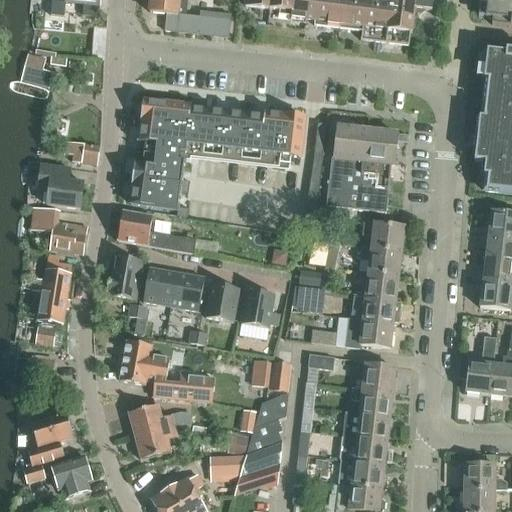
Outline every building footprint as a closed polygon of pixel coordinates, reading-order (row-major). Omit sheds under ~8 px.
[(52,0),(51,17),(64,19),(65,5),(100,7),(100,0),(52,0)] [(150,0),(149,15),(167,17),(167,16),(186,18),(188,1),(182,1),(181,0),(150,0)] [(245,0),(245,8),(292,14),(291,21),(300,22),(338,26),(338,31),(355,33),(362,34),(361,42),(409,48),(410,35),(412,35),(414,21),(424,12),(432,13),(433,2),(415,0),(245,0)] [(511,0),(480,0),(480,7),(487,7),(485,20),(492,21),(492,27),(511,29),(511,0)] [(165,33),(229,40),(231,17),(200,13),(199,19),(186,18),(167,16),(167,17),(165,33)] [(511,53),(506,52),(506,55),(487,53),(485,69),(488,69),(478,148),(475,147),(473,163),(487,165),(484,193),(511,196),(511,53)] [(133,192),(131,207),(177,213),(178,210),(180,195),(181,183),(184,164),(181,164),(180,164),(180,163),(181,156),(185,157),(186,148),(198,150),(274,159),(274,158),(286,160),(299,161),(301,162),(305,121),(285,118),(266,116),(264,116),(264,119),(220,114),(219,114),(191,111),(191,107),(190,107),(190,108),(186,108),(145,103),(145,102),(144,102),(140,125),(142,125),(142,128),(139,144),(138,144),(137,145),(139,145),(142,146),(141,152),(146,152),(152,153),(152,154),(152,160),(150,160),(140,158),(139,163),(139,168),(138,168),(136,167),(136,166),(135,166),(131,189),(133,190),(133,192)] [(304,221),(302,240),(314,241),(316,224),(317,208),(319,190),(322,170),(324,148),(326,129),(326,127),(318,126),(315,145),(313,163),(310,186),(307,204),(304,221)] [(327,209),(386,216),(391,170),(393,171),(397,144),(397,137),(338,130),(335,161),(333,161),(327,209)] [(397,137),(397,144),(406,145),(407,138),(397,136),(397,137)] [(72,165),(97,168),(100,149),(66,144),(64,157),(73,159),(72,165)] [(274,159),(273,171),(285,172),(286,160),(274,158),(274,159)] [(46,208),(80,212),(83,186),(69,184),(70,171),(40,168),(37,194),(48,195),(46,208)] [(181,183),(180,195),(188,196),(190,184),(182,183),(181,183)] [(177,213),(177,219),(187,221),(189,212),(178,210),(177,213)] [(50,252),(84,258),(88,231),(58,226),(59,214),(33,211),(31,234),(52,236),(50,252)] [(511,216),(492,214),(489,239),(511,241),(511,216)] [(118,244),(194,258),(196,243),(150,235),(153,220),(124,215),(118,244)] [(335,222),(330,246),(340,248),(345,224),(335,222)] [(370,252),(402,255),(405,231),(373,227),(364,226),(362,239),(372,240),(370,251),(370,252)] [(486,262),(511,265),(511,241),(489,239),(486,262)] [(330,246),(325,269),(335,271),(340,248),(330,246)] [(367,276),(399,279),(402,255),(370,252),(370,251),(361,250),(360,254),(360,255),(360,262),(369,263),(367,276)] [(71,269),(57,267),(59,259),(50,257),(48,265),(46,273),(46,272),(44,283),(40,282),(38,294),(42,295),(37,324),(38,324),(38,329),(39,329),(36,347),(54,350),(57,333),(56,332),(57,326),(63,327),(71,277),(70,277),(71,269)] [(107,299),(136,304),(143,264),(115,260),(112,278),(111,278),(107,299)] [(511,265),(486,262),(483,286),(511,289),(511,265)] [(320,293),(330,295),(335,271),(325,269),(324,274),(299,273),(298,290),(321,291),(320,293)] [(144,305),(171,310),(177,277),(149,272),(144,305)] [(396,303),(399,279),(367,276),(364,299),(396,303)] [(171,310),(199,315),(205,281),(177,277),(171,310)] [(480,310),(511,314),(511,305),(511,289),(483,286),(480,310)] [(205,320),(233,325),(239,292),(211,287),(205,320)] [(292,310),(310,312),(313,293),(295,290),(292,310)] [(241,327),(268,331),(269,327),(277,329),(279,317),(271,316),(275,298),(247,293),(241,327)] [(353,298),(351,322),(393,327),(393,325),(399,326),(400,314),(395,313),(396,303),(364,299),(353,298)] [(128,320),(144,323),(146,311),(130,308),(128,320)] [(360,348),(390,351),(393,327),(351,322),(348,322),(345,350),(360,352),(360,348)] [(311,346),(336,349),(337,337),(313,334),(311,346)] [(187,347),(197,349),(199,337),(189,335),(187,347)] [(197,349),(205,350),(207,339),(199,337),(197,349)] [(466,395),(490,398),(494,367),(497,342),(486,341),(483,367),(469,365),(466,395)] [(490,398),(511,400),(511,343),(510,344),(508,358),(507,358),(506,368),(494,367),(490,398)] [(146,389),(147,386),(155,387),(154,400),(214,406),(215,380),(181,377),(180,386),(166,384),(169,361),(150,358),(152,349),(127,344),(120,384),(146,389)] [(309,371),(333,374),(334,362),(310,359),(309,371)] [(28,379),(53,381),(54,364),(29,362),(28,379)] [(271,394),(288,396),(291,368),(274,366),(271,394)] [(362,393),(393,396),(396,372),(365,368),(362,393)] [(304,411),(314,412),(316,388),(307,387),(304,411)] [(360,417),(390,420),(393,396),(362,393),(352,392),(351,403),(361,405),(360,417)] [(262,407),(255,432),(278,423),(286,420),(288,398),(262,407)] [(171,418),(163,421),(159,409),(129,417),(135,440),(185,426),(182,415),(171,418)] [(301,435),(311,436),(314,412),(304,411),(301,435)] [(28,454),(32,470),(64,460),(59,445),(72,441),(64,417),(31,428),(38,451),(28,454)] [(357,441),(387,444),(390,420),(360,417),(357,441)] [(279,436),(278,435),(282,434),(278,423),(255,432),(250,446),(279,436)] [(178,440),(178,439),(188,437),(185,426),(135,440),(141,463),(172,455),(169,443),(178,440)] [(299,458),(308,459),(311,436),(301,435),(299,458)] [(250,446),(247,458),(282,445),(279,436),(250,446)] [(354,465),(385,468),(387,444),(357,441),(354,465)] [(282,445),(247,458),(240,481),(280,469),(282,445)] [(306,483),(307,467),(308,459),(299,458),(296,482),(306,483)] [(87,485),(91,483),(83,460),(51,470),(58,494),(63,492),(66,502),(90,495),(87,485)] [(354,465),(352,488),(382,492),(385,468),(354,465)] [(499,481),(495,481),(495,468),(464,468),(464,493),(495,493),(506,493),(506,486),(499,481)] [(24,475),(28,486),(45,480),(42,469),(24,475)] [(240,481),(235,498),(261,490),(267,491),(278,487),(280,469),(240,481)] [(163,498),(153,504),(157,511),(205,511),(199,501),(203,499),(198,492),(205,488),(199,478),(189,483),(177,490),(176,489),(163,496),(163,498)] [(292,511),(302,511),(303,508),(306,483),(296,482),(292,511)] [(352,488),(340,487),(337,511),(381,511),(383,510),(384,504),(381,500),(382,492),(352,488)] [(125,511),(116,488),(95,496),(101,511),(125,511)] [(464,493),(463,511),(494,511),(495,493),(464,493)]
